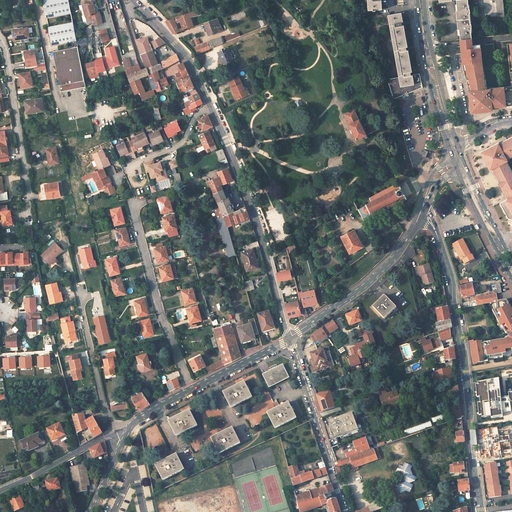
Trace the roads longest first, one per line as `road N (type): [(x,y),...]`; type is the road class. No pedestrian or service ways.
road 1 (unclassified): [(421,210),(451,278),(479,502)]
road 2 (unclassified): [(209,105),(255,217),(288,340)]
road 3 (residential): [(135,204),(160,313),(191,388)]
road 4 (unclassified): [(421,210),(396,254),(288,340)]
road 5 (unclassified): [(288,340),(344,511)]
road 6 (secondary): [(415,0),(426,73),(452,156)]
road 7 (residential): [(29,198),(0,40)]
road 8 (residential): [(75,286),(103,403),(124,435)]
road 9 (unclassified): [(0,490),(106,434),(124,435)]
road 10 (unclassified): [(134,0),(186,54),(209,105)]
road 11 (unknown): [(35,0),(55,97),(81,97)]
road 12 (secondary): [(457,170),(511,281)]
